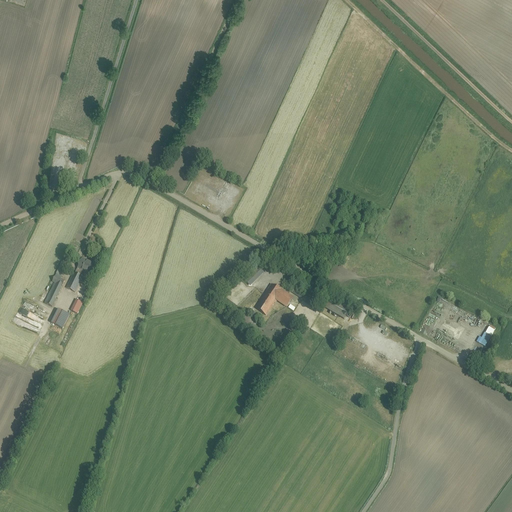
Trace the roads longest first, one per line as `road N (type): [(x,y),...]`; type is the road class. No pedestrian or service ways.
road 1 (unclassified): [(420,342),(153,185)]
road 2 (unclassified): [(238,0),(153,185)]
road 3 (unclassified): [(420,342),(390,468),(365,511)]
road 4 (unclassified): [(511,123),(381,0)]
road 5 (unclassified): [(153,185),(131,173),(109,175),(0,226)]
